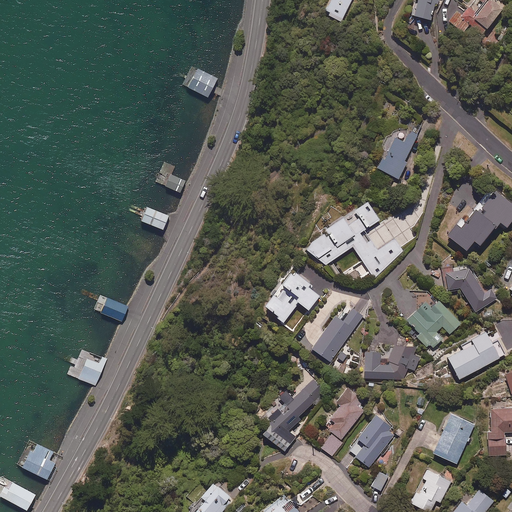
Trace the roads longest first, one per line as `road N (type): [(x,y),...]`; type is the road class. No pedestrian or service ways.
road 1 (secondary): [(266,0),(256,63),(214,174),(121,381),(50,511)]
road 2 (residential): [(511,162),(387,32)]
